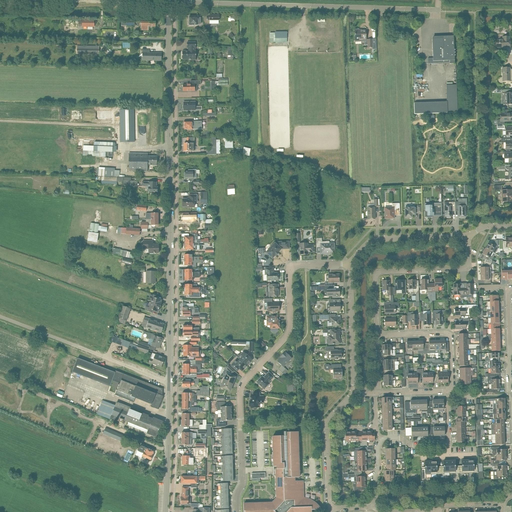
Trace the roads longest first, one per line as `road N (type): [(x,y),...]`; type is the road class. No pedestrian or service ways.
road 1 (tertiary): [(169,384),(167,5)]
road 2 (residential): [(236,511),(239,393),(288,333),(290,268),(349,263)]
road 3 (unclassified): [(167,5),(437,9)]
road 4 (residential): [(376,335),(377,272),(466,267),(467,236)]
road 5 (unclassified): [(169,384),(0,316)]
road 6 (residential): [(352,394),(349,263)]
road 7 (residential): [(447,391),(447,333),(376,335)]
road 8 (residential): [(349,263),(374,239),(467,236)]
road 9 (tertiary): [(164,511),(169,384)]
road 10 (residential): [(328,508),(326,425),(352,394)]
